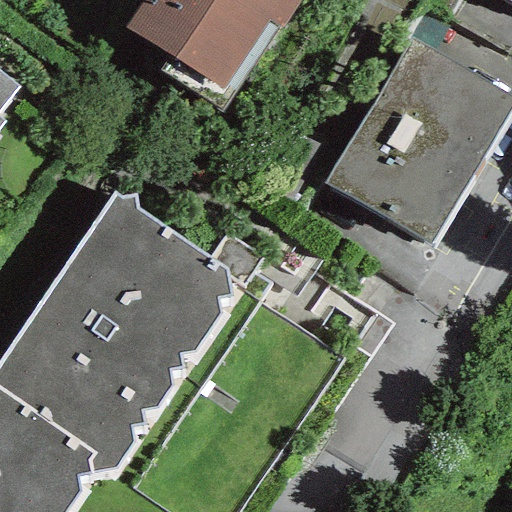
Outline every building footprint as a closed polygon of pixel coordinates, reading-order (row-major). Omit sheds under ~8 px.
[(139,0),(124,25),(223,86),(267,15),(283,24),(298,0),(139,0)] [(511,97),(511,94),(407,34),(324,178),(430,239),(511,97)] [(0,128),(5,122),(0,118),(0,103),(18,81),(0,66),(0,128)] [(111,188),(0,352),(0,384),(117,461),(134,436),(130,422),(147,420),(142,405),(153,402),(170,382),(169,362),(185,361),(181,348),(193,346),(221,308),(217,293),(230,289),(225,260),(135,202),(135,187),(118,192),(111,188)] [(0,511),(62,511),(80,489),(77,471),(117,461),(0,384),(0,511)]
